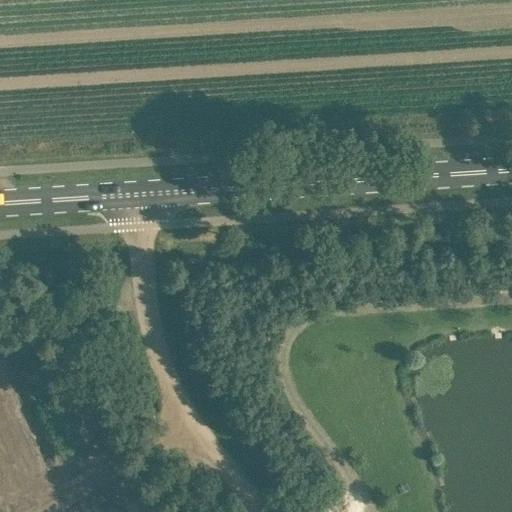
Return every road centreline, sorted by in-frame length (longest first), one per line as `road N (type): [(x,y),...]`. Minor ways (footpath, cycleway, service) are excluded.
road 1 (primary): [(511,173),(0,202)]
road 2 (track): [(257,511),(169,369),(153,326),(142,193)]
